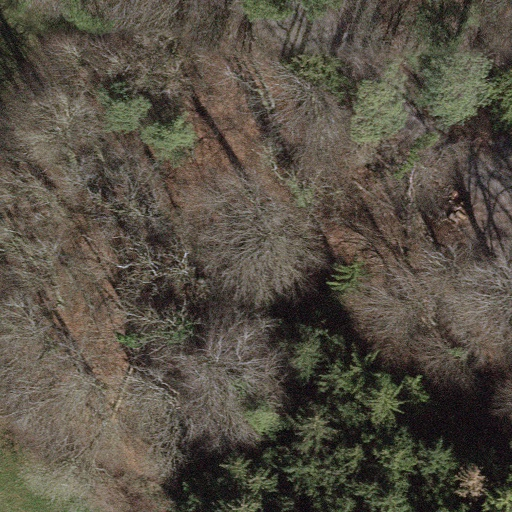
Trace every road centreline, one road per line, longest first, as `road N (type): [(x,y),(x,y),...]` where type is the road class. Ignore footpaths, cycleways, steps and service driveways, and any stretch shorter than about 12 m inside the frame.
road 1 (track): [(309,0),(353,40),(461,178),(511,212)]
road 2 (track): [(225,0),(353,40)]
